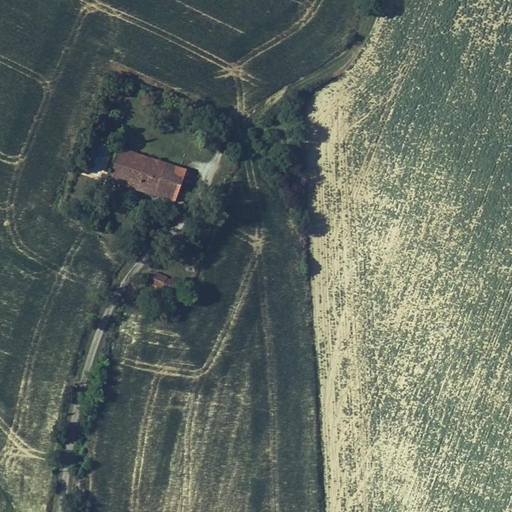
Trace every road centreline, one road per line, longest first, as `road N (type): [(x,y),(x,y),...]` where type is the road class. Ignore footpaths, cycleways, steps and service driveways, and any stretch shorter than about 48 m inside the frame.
road 1 (unclassified): [(227,138),(194,200),(126,279),(104,321),(71,434),(61,511)]
road 2 (track): [(375,0),(350,54),(267,102),(227,138)]
